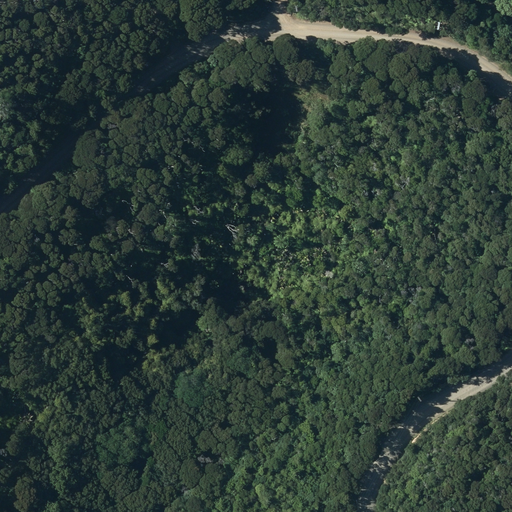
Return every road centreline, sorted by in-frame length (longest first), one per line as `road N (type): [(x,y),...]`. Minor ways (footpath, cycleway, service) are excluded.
road 1 (unclassified): [(0,206),(141,81),(226,34),(276,23),(356,31),(459,53),(511,86)]
road 2 (unclassified): [(511,358),(397,435),(363,511)]
